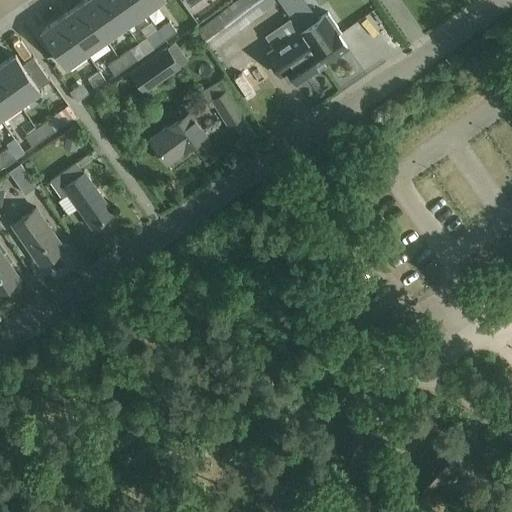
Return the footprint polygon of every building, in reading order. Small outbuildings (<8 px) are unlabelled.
[(108,0),(85,0),(81,3),(105,37),(125,23),(108,0)] [(138,0),(108,0),(125,23),(145,9),(138,0)] [(138,0),(145,9),(158,0),(138,0)] [(236,0),(197,29),(212,50),(277,2),(275,0),(236,0)] [(278,0),(297,26),(312,16),(300,0),(278,0)] [(340,0),(356,18),(366,10),(357,0),(340,0)] [(81,3),(61,17),(85,51),(105,37),(81,3)] [(299,32),(322,65),(347,47),(338,34),(341,32),(328,12),(299,32)] [(61,17),(41,31),(65,65),(85,51),(61,17)] [(177,34),(170,24),(160,31),(167,41),(177,34)] [(167,41),(160,31),(151,38),(157,48),(167,41)] [(322,65),(299,32),(267,54),(280,74),(287,69),(297,83),(322,65)] [(173,42),(130,71),(144,90),(179,66),(176,62),(184,57),(173,42)] [(228,67),(240,57),(232,48),(220,59),(228,67)] [(137,62),(130,52),(120,59),(127,69),(137,62)] [(22,64),(16,54),(0,65),(0,74),(20,102),(40,88),(39,87),(50,80),(33,56),(22,64)] [(120,59),(111,66),(117,76),(127,69),(120,59)] [(107,83),(100,73),(91,80),(97,90),(107,83)] [(233,82),(244,96),(255,88),(244,73),(233,82)] [(0,74),(0,116),(20,102),(0,74)] [(108,89),(123,111),(122,112),(136,132),(148,124),(134,104),(129,107),(117,89),(131,80),(127,75),(112,85),(112,86),(108,89)] [(244,142),(255,135),(221,80),(201,92),(210,106),(213,104),(227,127),(232,123),(244,142)] [(200,119),(210,114),(200,94),(190,99),(200,119)] [(167,126),(150,139),(167,162),(184,150),(185,151),(207,135),(189,111),(167,127),(167,126)] [(42,135),(52,128),(45,118),(36,125),(42,135)] [(42,135),(36,125),(26,132),(32,142),(42,135)] [(66,131),(64,140),(77,143),(79,134),(66,131)] [(12,156),(5,146),(0,149),(0,159),(2,163),(12,156)] [(72,212),(79,208),(92,227),(114,212),(84,171),(83,172),(77,162),(50,181),(72,212)] [(9,171),(16,181),(24,194),(36,186),(21,163),(9,171)] [(52,205),(61,199),(50,182),(41,189),(52,205)] [(36,207),(21,218),(12,224),(40,264),(64,247),(36,207)] [(0,292),(6,288),(8,291),(13,292),(19,287),(20,283),(18,280),(20,278),(0,249),(0,292)] [(366,442),(368,417),(340,415),(340,418),(337,420),(337,427),(339,429),(337,449),(371,452),(371,442),(366,442)] [(444,485),(460,466),(439,448),(437,450),(434,450),(429,455),(430,458),(416,473),(441,496),(447,488),(444,485)] [(295,479),(272,495),(283,511),(307,511),(314,508),(303,491),(304,488),(300,482),(297,482),(295,479)]
